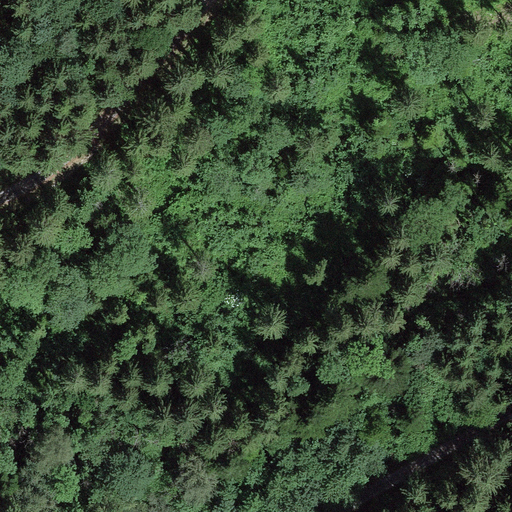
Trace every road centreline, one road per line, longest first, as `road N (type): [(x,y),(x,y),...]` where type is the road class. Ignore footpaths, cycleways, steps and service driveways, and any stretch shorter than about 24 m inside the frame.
road 1 (track): [(211,0),(94,134),(0,201)]
road 2 (track): [(511,416),(333,511)]
